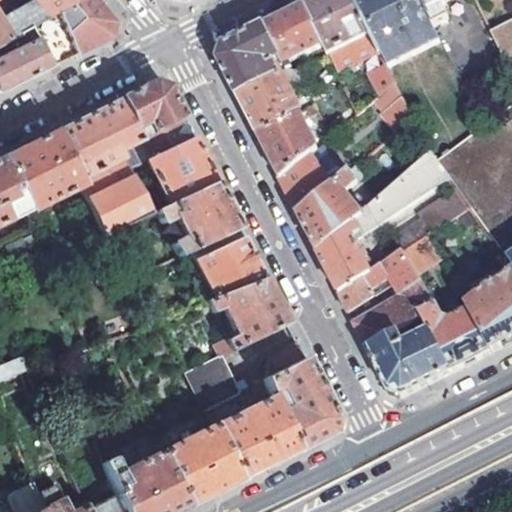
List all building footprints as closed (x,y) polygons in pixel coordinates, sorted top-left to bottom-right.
[(0,47),(18,38),(29,33),(30,33),(80,0),(40,0),(41,0),(0,21),(0,47)] [(29,33),(50,68),(69,59),(109,38),(112,23),(92,0),(80,0),(30,33),(29,33)] [(318,0),(313,3),(303,8),(324,48),(329,57),(338,75),(380,53),(370,35),(352,0),(318,0)] [(352,0),(370,35),(380,53),(387,68),(441,42),(433,26),(420,0),(352,0)] [(441,6),(451,0),(420,0),(433,26),(448,19),(441,6)] [(324,48),(303,8),(272,23),(263,28),(286,73),(289,71),(292,70),(289,65),(324,48)] [(507,60),(511,57),(511,21),(492,32),(507,60)] [(286,73),(263,28),(242,38),(224,47),(219,63),(236,97),(286,73)] [(0,60),(0,93),(23,81),(50,68),(29,33),(18,38),(21,44),(17,46),(19,50),(0,60)] [(388,69),(387,68),(369,77),(379,99),(383,96),(396,85),(388,69)] [(286,73),(236,97),(253,130),(256,137),(299,116),(302,115),(295,101),(293,102),(284,85),(290,82),(292,87),(299,89),(308,84),(302,71),(296,75),(289,71),(286,73)] [(128,95),(119,99),(133,130),(146,125),(150,135),(181,119),(165,89),(152,83),(128,95)] [(396,85),(383,96),(392,108),(385,113),(399,133),(414,120),(396,85)] [(152,215),(127,170),(117,151),(138,141),(133,130),(119,99),(54,132),(79,187),(104,238),(120,230),(152,215)] [(353,106),(340,116),(346,126),(358,116),(353,106)] [(315,108),(305,112),(309,119),(318,114),(315,108)] [(299,116),(256,137),(267,158),(279,181),(309,156),(316,150),(312,142),(317,139),(315,134),(309,137),(299,116)] [(330,138),(346,126),(340,116),(325,128),(330,138)] [(138,141),(147,161),(191,140),(184,125),(181,119),(150,135),(138,141)] [(54,132),(2,158),(27,213),(79,187),(54,132)] [(166,208),(170,207),(215,185),(196,149),(191,140),(147,161),(144,162),(166,208)] [(117,151),(127,170),(144,162),(147,161),(138,141),(117,151)] [(309,156),(323,173),(332,166),(317,150),(316,150),(309,156)] [(362,238),(450,180),(435,159),(432,155),(360,216),(316,254),(334,289),(338,296),(369,276),(363,263),(367,261),(365,256),(360,258),(351,238),(360,234),(362,238)] [(309,156),(279,181),(283,189),(298,218),(335,187),(323,173),(309,156)] [(2,158),(0,158),(0,224),(5,222),(6,224),(27,213),(2,158)] [(337,186),(335,187),(298,218),(312,247),(316,254),(360,216),(343,195),(369,171),(363,164),(361,165),(337,186)] [(169,254),(171,259),(191,251),(238,228),(218,192),(215,185),(170,207),(175,218),(185,240),(171,246),(174,253),(169,254)] [(426,229),(430,236),(459,217),(471,210),(457,190),(418,215),(426,229)] [(166,208),(154,214),(159,225),(175,218),(170,207),(166,208)] [(464,225),(464,226),(477,219),(471,210),(459,217),(464,225)] [(426,239),(431,247),(464,225),(459,217),(430,236),(426,239)] [(191,251),(195,261),(242,238),(240,233),(238,228),(191,251)] [(418,244),(419,243),(426,239),(430,236),(426,229),(414,238),(418,244)] [(104,238),(121,284),(140,275),(120,230),(104,238)] [(242,238),(195,261),(214,300),(264,281),(242,238)] [(418,244),(411,248),(417,257),(425,253),(419,243),(418,244)] [(511,243),(500,251),(507,262),(511,258),(511,243)] [(402,254),(407,264),(417,257),(411,248),(402,254)] [(402,254),(369,276),(338,296),(348,315),(391,284),(400,298),(420,286),(414,276),(407,264),(402,254)] [(407,264),(414,276),(424,270),(417,257),(407,264)] [(468,312),(492,353),(511,342),(511,273),(494,283),(491,279),(470,291),(465,284),(469,281),(465,274),(450,283),(467,311),(468,312)] [(208,302),(213,313),(214,315),(224,311),(235,335),(226,340),(230,350),(287,324),(268,287),(264,281),(214,300),(208,302)] [(467,311),(450,283),(442,287),(459,317),(468,312),(467,311)] [(362,344),(366,351),(395,333),(419,318),(433,310),(420,286),(400,298),(353,326),(362,344)] [(204,317),(213,313),(208,302),(199,306),(204,317)] [(485,357),(492,353),(468,312),(459,317),(452,320),(440,322),(433,310),(419,318),(427,332),(450,374),(485,357)] [(395,333),(366,351),(388,394),(403,398),(443,378),(450,374),(427,332),(403,346),(395,333)] [(216,357),(219,355),(230,350),(226,340),(211,347),(216,357)] [(263,383),(269,396),(279,391),(287,410),(277,414),(295,454),(314,444),(331,435),(338,421),(297,343),(271,356),(277,369),(283,366),(286,371),(279,374),(273,377),(263,383)] [(216,357),(185,371),(205,412),(238,395),(234,385),(219,355),(216,357)] [(0,378),(26,368),(21,356),(0,363),(0,378)] [(54,360),(45,364),(48,372),(58,369),(54,360)] [(48,372),(45,364),(28,370),(24,372),(28,380),(48,372)] [(263,382),(259,373),(234,385),(238,395),(263,383),(263,382)] [(270,399),(212,427),(240,481),(267,468),(295,454),(277,414),(270,399)] [(160,453),(187,507),(213,494),(240,481),(212,427),(160,453)] [(102,465),(115,496),(122,511),(177,511),(187,507),(160,453),(120,472),(112,459),(102,465)] [(55,482),(36,491),(44,511),(64,503),(55,482)] [(19,508),(32,493),(21,484),(8,499),(19,508)] [(85,510),(86,511),(122,511),(115,496),(85,510)] [(67,511),(64,503),(44,511),(67,511)]
